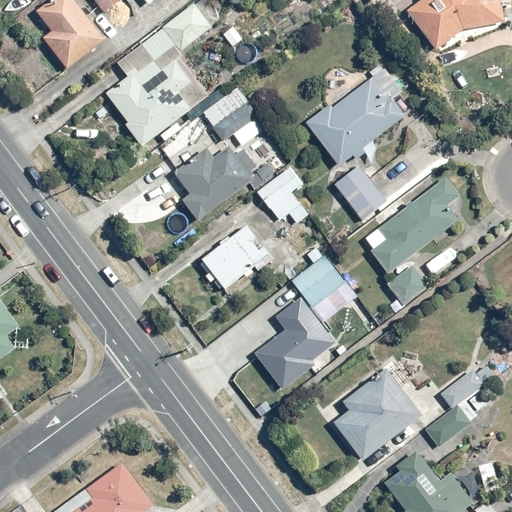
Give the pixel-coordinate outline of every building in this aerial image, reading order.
[(106,41),(76,0),(52,0),(40,9),(55,31),(46,37),(68,68),(106,41)] [(121,0),(95,0),(105,12),(121,0)] [(511,0),(424,0),(409,11),(436,53),(469,31),(507,24),(504,7),(511,5),(511,0)] [(214,26),(196,3),(121,61),(132,75),(109,93),(131,121),(128,123),(145,145),(210,94),(178,53),(214,26)] [(401,119),(370,78),(310,124),(341,165),(401,119)] [(259,115),(248,100),(212,127),(223,141),(259,115)] [(265,131),(255,118),(235,132),(245,146),(265,131)] [(183,197),(199,219),(250,183),(255,189),(285,166),(270,145),(246,163),(242,158),(234,146),(218,157),(211,147),(176,172),(190,192),(183,197)] [(387,200),(359,165),(335,184),(364,219),(387,200)] [(304,183),(291,166),(258,191),(280,220),(290,212),(296,219),(307,210),(292,191),(304,183)] [(464,196),(450,176),(364,236),(389,271),(458,223),(447,207),(464,196)] [(187,230),(167,207),(152,220),(171,243),(187,230)] [(271,255),(248,224),(202,259),(225,289),(271,255)] [(347,281),(318,245),(307,253),(315,263),(294,281),(315,307),(347,281)] [(431,286),(414,264),(389,284),(405,305),(431,286)] [(339,344),(300,298),(278,317),(288,329),(258,354),(287,388),(316,363),(339,344)] [(21,326),(2,300),(0,301),(0,359),(17,348),(8,336),(21,326)] [(511,365),(511,358),(503,345),(487,355),(498,374),(511,365)] [(483,381),(473,367),(442,391),(454,407),(454,408),(458,405),(466,399),(476,412),(489,401),(477,385),(483,381)] [(424,415),(389,369),(347,400),(354,409),(337,421),(365,459),(424,415)] [(472,424),(458,405),(454,408),(454,407),(425,428),(440,447),(472,424)] [(148,511),(145,507),(153,501),(125,462),(57,511),(148,511)] [(441,481),(426,463),(393,490),(408,510),(405,511),(464,511),(475,504),(451,474),(441,481)]
